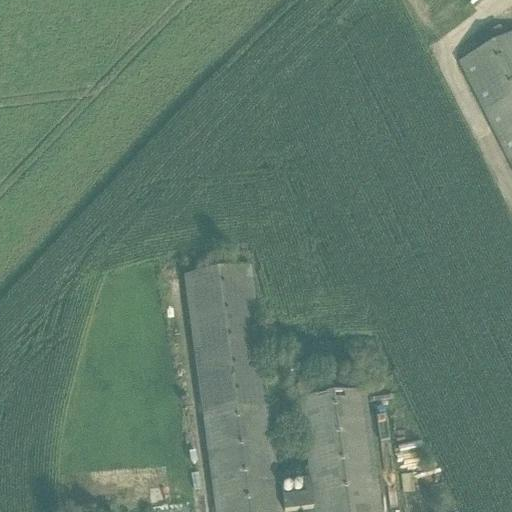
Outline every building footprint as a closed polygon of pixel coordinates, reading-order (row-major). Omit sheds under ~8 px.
[(511,38),(458,66),(511,172),(511,38)] [(182,280),(216,511),(282,511),(279,488),(249,270),(182,280)] [(333,349),(286,353),(288,377),(336,372),(333,349)] [(380,511),(363,392),(359,392),(359,389),(355,389),(354,384),(343,385),(342,376),(296,382),(309,484),(300,485),(302,499),(281,501),(282,511),(380,511)] [(383,472),(404,471),(404,455),(382,456),(383,472)]
